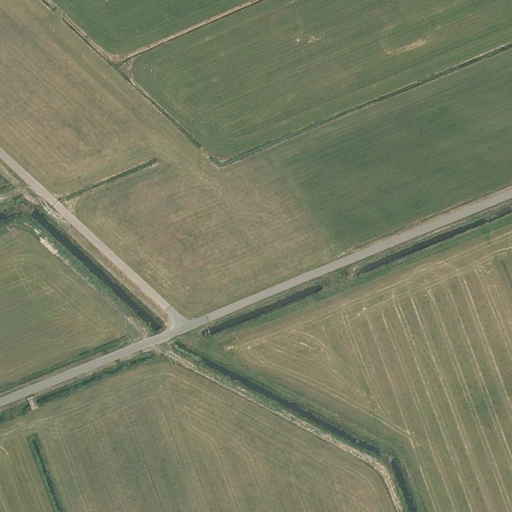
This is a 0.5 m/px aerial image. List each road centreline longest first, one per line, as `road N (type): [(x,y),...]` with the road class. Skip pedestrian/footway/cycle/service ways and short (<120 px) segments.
road 1 (unclassified): [(186,327),(511,194)]
road 2 (unclassified): [(186,327),(0,152)]
road 3 (unclassified): [(0,403),(186,327)]
